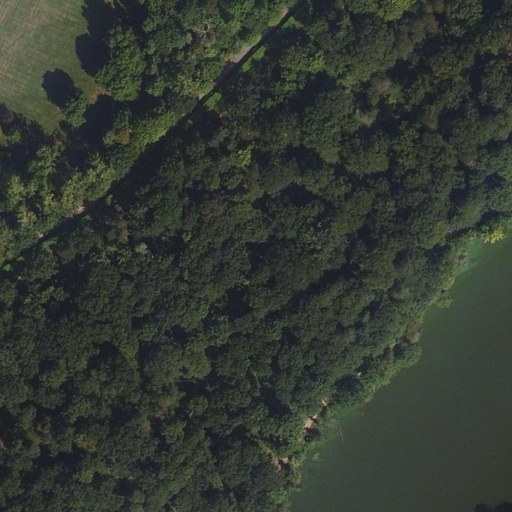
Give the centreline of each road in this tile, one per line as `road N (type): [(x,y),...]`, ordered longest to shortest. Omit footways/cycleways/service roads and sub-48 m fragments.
road 1 (track): [(0,282),(112,207),(330,0)]
road 2 (track): [(251,511),(322,402),(382,342),(449,235),(511,204)]
